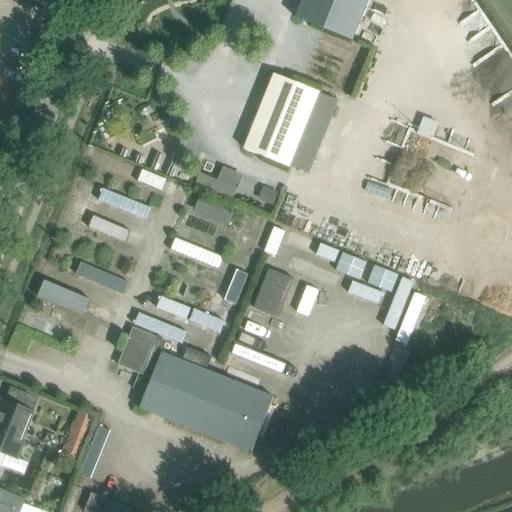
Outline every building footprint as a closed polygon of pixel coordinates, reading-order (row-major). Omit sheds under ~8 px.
[(303,0),(296,19),(352,41),(368,0),(303,0)] [(319,93),(274,75),(244,149),(289,168),(319,93)] [(195,184),(232,199),(237,189),(200,174),(195,184)] [(261,201),(273,205),(278,193),(266,188),(261,201)] [(204,258),(211,246),(190,234),(183,246),(204,258)] [(77,284),(60,320),(82,331),(89,316),(109,325),(119,304),(77,284)] [(117,366),(140,375),(151,379),(139,409),(250,454),(272,398),(162,353),(166,342),(133,328),(117,366)] [(0,468),(1,468),(2,466),(5,454),(15,458),(33,413),(1,400),(0,402),(0,468)] [(93,419),(80,415),(69,445),(81,450),(93,419)] [(0,511),(18,511),(23,499),(0,490),(0,511)] [(92,493),(84,511),(109,511),(114,502),(92,493)]
